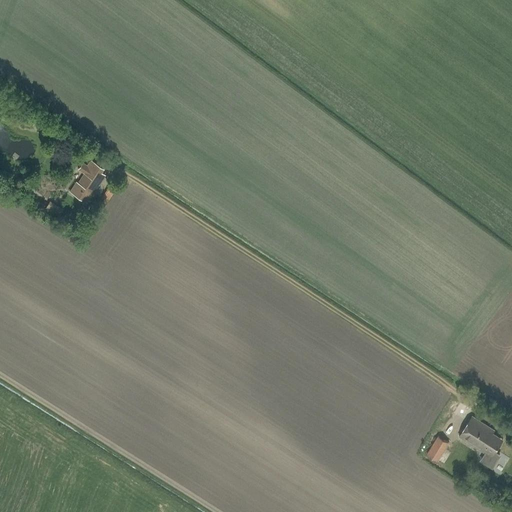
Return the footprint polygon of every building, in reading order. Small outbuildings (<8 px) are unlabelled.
[(55,137),(60,129),(46,120),(41,128),(55,137)] [(70,192),(87,203),(106,175),(102,172),(104,169),(96,164),(97,164),(91,160),(87,166),(83,163),(78,169),(85,173),(78,183),(77,182),(70,192)] [(47,208),(59,216),(64,209),(51,201),(47,208)] [(91,215),(84,210),(77,221),(84,226),(91,215)] [(472,416),(459,436),(486,453),(482,460),(491,465),(495,458),(493,455),(503,439),(493,433),(495,430),(472,416)] [(437,460),(448,441),(438,436),(440,432),(441,432),(447,422),(442,420),(423,452),(437,460)] [(465,481),(475,487),(480,478),(470,472),(465,481)]
